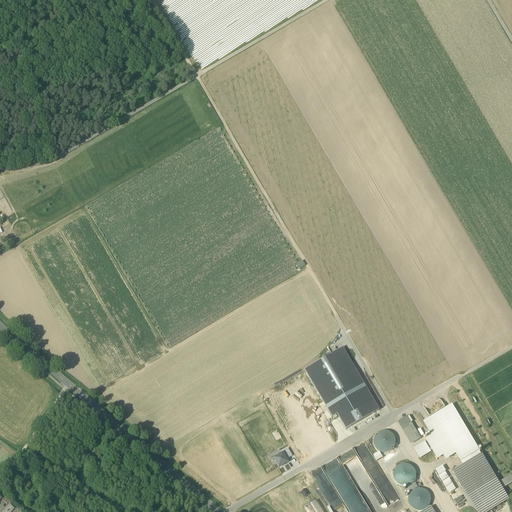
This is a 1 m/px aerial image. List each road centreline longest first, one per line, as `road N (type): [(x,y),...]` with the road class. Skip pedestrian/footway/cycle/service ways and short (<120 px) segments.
road 1 (track): [(393,415),(195,75)]
road 2 (track): [(228,511),(511,346)]
road 3 (tertiary): [(0,326),(218,511)]
road 4 (track): [(0,170),(50,160),(195,75)]
road 5 (track): [(195,75),(326,0)]
